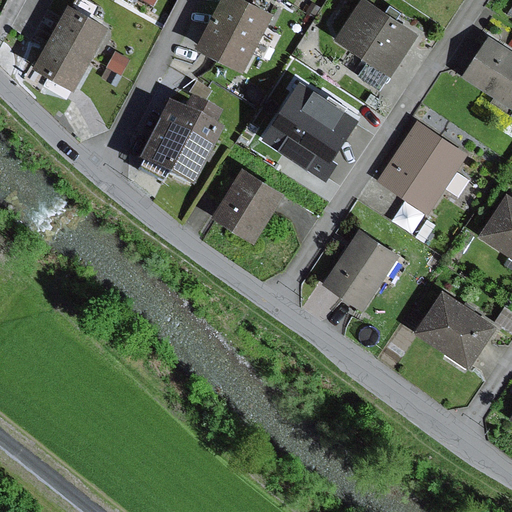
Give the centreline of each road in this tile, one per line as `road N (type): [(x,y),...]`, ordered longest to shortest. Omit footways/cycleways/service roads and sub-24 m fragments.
road 1 (unclassified): [(275,305),(477,0)]
road 2 (residential): [(275,305),(460,441)]
road 3 (residential): [(99,174),(275,305)]
road 4 (unclassified): [(99,174),(189,0)]
road 5 (residential): [(0,78),(99,174)]
